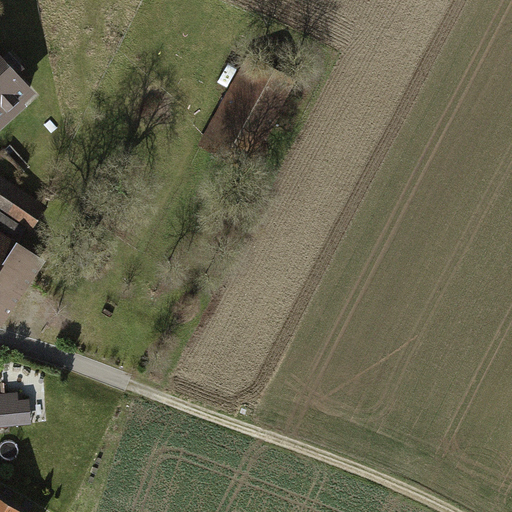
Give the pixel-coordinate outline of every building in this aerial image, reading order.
[(0,122),(33,93),(0,56),(0,122)] [(230,68),(185,153),(237,181),(283,95),(230,68)] [(0,180),(0,208),(41,230),(54,205),(1,178),(0,180)] [(0,272),(17,248),(0,235),(0,272)] [(18,392),(0,393),(0,424),(31,423),(30,398),(18,398),(18,392)] [(0,511),(15,511),(0,502),(0,511)]
